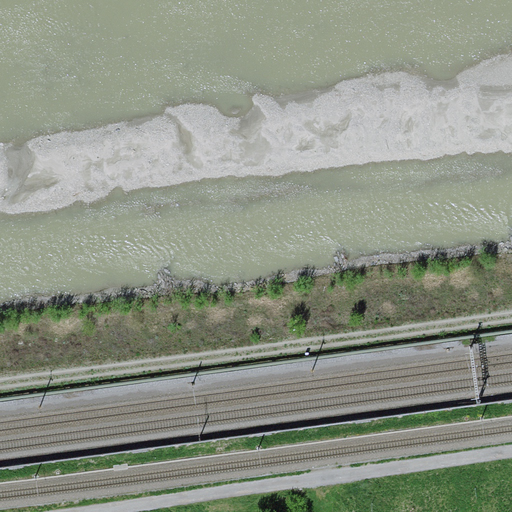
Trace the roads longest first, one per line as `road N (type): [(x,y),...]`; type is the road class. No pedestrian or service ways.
road 1 (track): [(0,383),(511,315)]
road 2 (unclassified): [(511,456),(131,511)]
